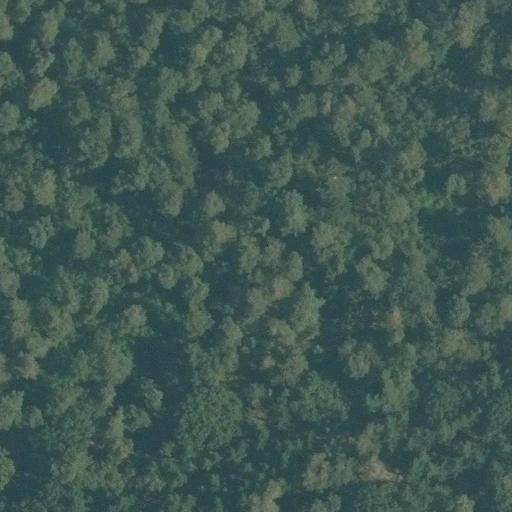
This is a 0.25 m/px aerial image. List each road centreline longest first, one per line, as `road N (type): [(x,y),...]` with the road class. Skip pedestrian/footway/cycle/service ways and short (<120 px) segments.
road 1 (track): [(511,255),(0,497)]
road 2 (track): [(386,511),(221,0)]
